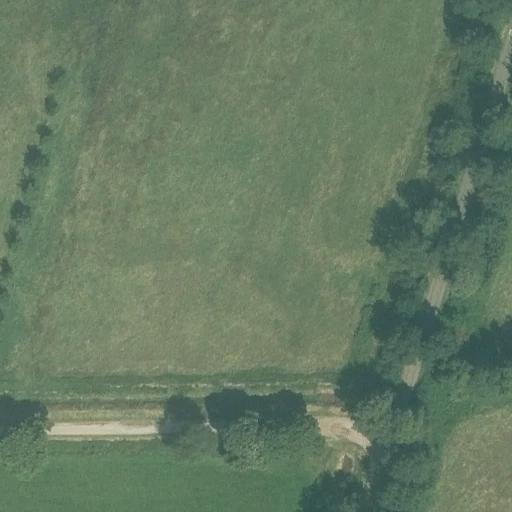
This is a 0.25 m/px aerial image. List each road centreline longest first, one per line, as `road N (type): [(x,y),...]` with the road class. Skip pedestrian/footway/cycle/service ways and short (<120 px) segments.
road 1 (unclassified): [(366,511),(511,40)]
road 2 (track): [(393,427),(0,433)]
